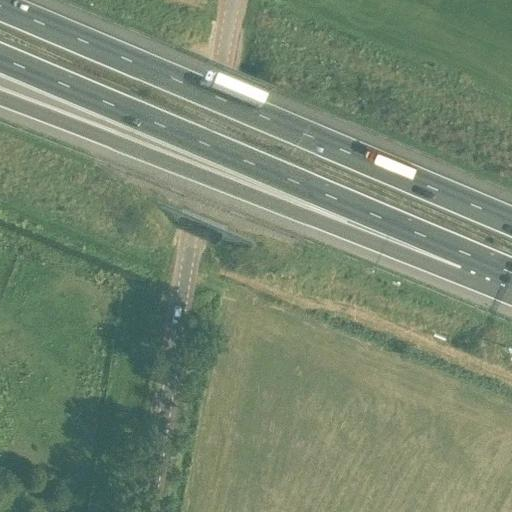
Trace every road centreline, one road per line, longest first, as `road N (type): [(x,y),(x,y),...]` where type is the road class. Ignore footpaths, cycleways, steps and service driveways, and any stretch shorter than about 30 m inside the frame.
road 1 (motorway): [(511,213),(6,0)]
road 2 (tertiary): [(147,511),(231,0)]
road 3 (motorway): [(0,60),(465,257)]
road 4 (motorway): [(0,98),(243,188),(465,257)]
